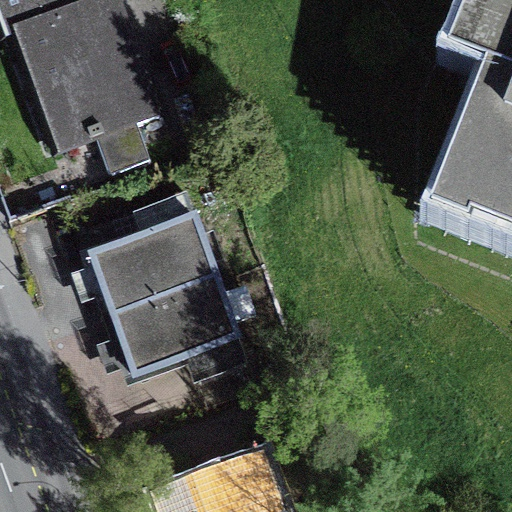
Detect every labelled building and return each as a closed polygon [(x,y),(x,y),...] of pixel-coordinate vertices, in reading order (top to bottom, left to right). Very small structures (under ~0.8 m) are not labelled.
[(103,0),(0,0),(0,33),(2,39),(11,35),(104,1),(103,0)] [(55,155),(99,139),(113,177),(148,164),(135,126),(159,117),(115,0),(107,0),(104,1),(11,35),(55,155)] [(470,226),(511,242),(511,0),(483,0),(472,29),(481,33),(467,70),(490,79),(440,202),(474,216),(470,226)] [(195,221),(92,258),(114,318),(216,282),(195,221)] [(216,282),(114,318),(135,379),(238,342),(216,282)] [(273,511),(257,464),(159,499),(163,511),(273,511)]
